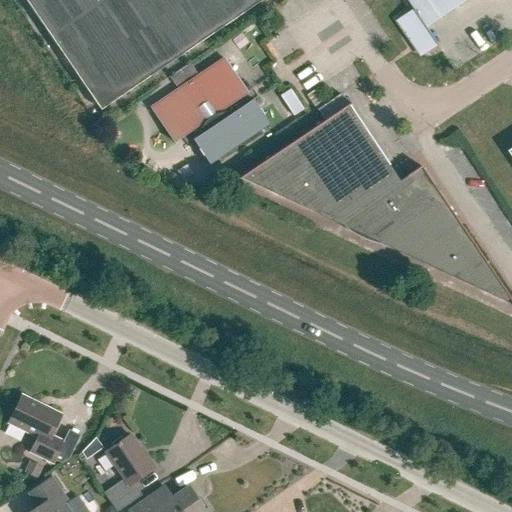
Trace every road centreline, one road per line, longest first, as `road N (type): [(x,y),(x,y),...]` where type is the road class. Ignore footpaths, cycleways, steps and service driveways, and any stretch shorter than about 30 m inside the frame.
road 1 (primary): [(511,411),(418,375),(0,172)]
road 2 (unclassified): [(498,511),(16,279)]
road 3 (unclassified): [(276,46),(336,7),(414,112),(436,109),(511,61)]
